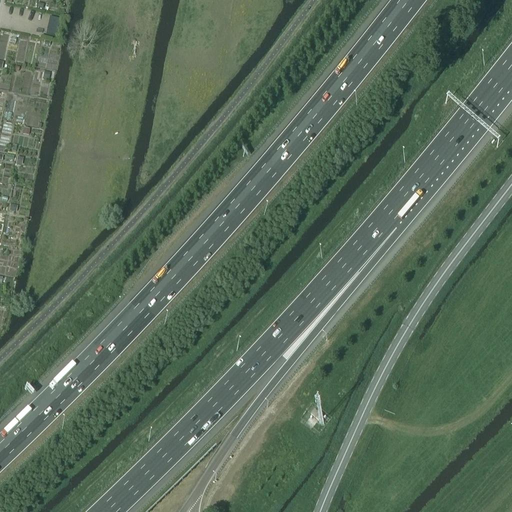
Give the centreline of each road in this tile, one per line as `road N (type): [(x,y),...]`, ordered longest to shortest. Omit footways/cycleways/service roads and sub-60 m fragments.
road 1 (motorway): [(408,0),(205,241),(0,452)]
road 2 (motorway): [(105,511),(385,218)]
road 3 (secondary): [(319,511),(391,355),(511,184)]
road 4 (motorway): [(232,435),(385,218)]
road 5 (motorway): [(385,218),(511,64)]
